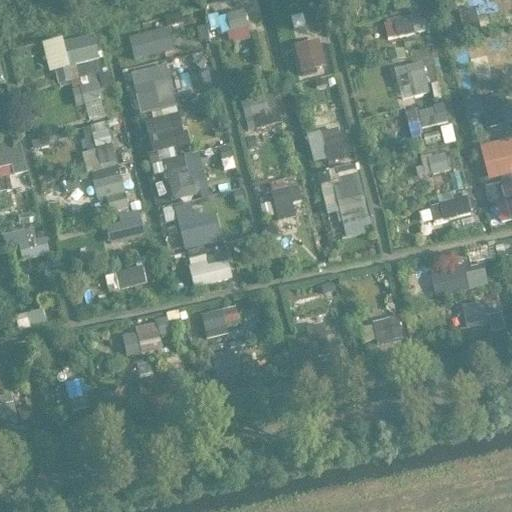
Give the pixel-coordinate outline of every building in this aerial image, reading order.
[(482,34),(476,9),(460,13),(466,38),(482,34)] [(247,29),(244,14),(209,22),(211,31),(220,29),(222,35),(247,29)] [(423,34),(419,17),(395,23),(399,40),(423,34)] [(134,61),(175,51),(169,28),(128,38),(134,61)] [(301,58),(304,73),(320,69),(316,54),(301,58)] [(495,80),(489,55),(471,60),(477,84),(495,80)] [(431,95),(424,65),(397,71),(399,82),(410,85),(414,99),(431,95)] [(140,108),(161,102),(155,82),(134,89),(140,108)] [(104,103),(99,85),(72,92),(76,110),(104,103)] [(276,113),(272,97),(247,103),(251,119),(276,113)] [(484,114),(488,130),(504,126),(500,110),(484,114)] [(418,115),(422,131),(437,127),(433,111),(418,115)] [(186,146),(180,126),(172,128),(173,132),(158,135),(157,131),(147,134),(152,155),(186,146)] [(111,148),(107,132),(83,139),(88,155),(111,148)] [(511,174),(511,141),(483,149),(491,180),(511,174)] [(324,150),(328,165),(343,161),(339,146),(324,150)] [(0,170),(14,167),(11,152),(0,154),(0,170)] [(429,161),(433,177),(448,173),(445,157),(429,161)] [(123,194),(117,169),(92,175),(98,201),(123,194)] [(200,192),(198,184),(193,181),(190,182),(186,170),(166,175),(173,203),(196,197),(200,192)] [(365,207),(357,176),(339,181),(341,186),(335,188),(341,213),(365,207)] [(301,203),(297,188),(271,194),(277,218),(293,214),(291,206),(301,203)] [(472,216),(468,199),(463,201),(462,197),(456,198),(457,203),(441,207),(445,222),(472,216)] [(209,237),(205,221),(179,228),(183,243),(209,237)] [(142,238),(138,222),(106,229),(110,246),(142,238)] [(48,255),(45,241),(18,247),(21,262),(48,255)] [(230,281),(226,264),(190,273),(194,289),(230,281)] [(145,286),(142,270),(115,276),(119,292),(145,286)] [(480,285),(477,270),(447,276),(450,292),(480,285)] [(490,327),(485,304),(463,309),(468,331),(490,327)] [(201,318),(205,333),(224,329),(220,313),(201,318)] [(408,340),(404,320),(374,326),(379,346),(408,340)] [(162,352),(156,326),(135,331),(141,356),(162,352)] [(331,357),(325,328),(307,332),(309,343),(289,347),(295,378),(321,372),(318,360),(331,357)] [(211,359),(215,374),(234,370),(230,354),(211,359)] [(171,393),(167,376),(138,382),(141,399),(171,393)] [(67,394),(71,413),(86,410),(82,390),(67,394)] [(17,426),(10,397),(0,399),(0,428),(0,430),(17,426)]
